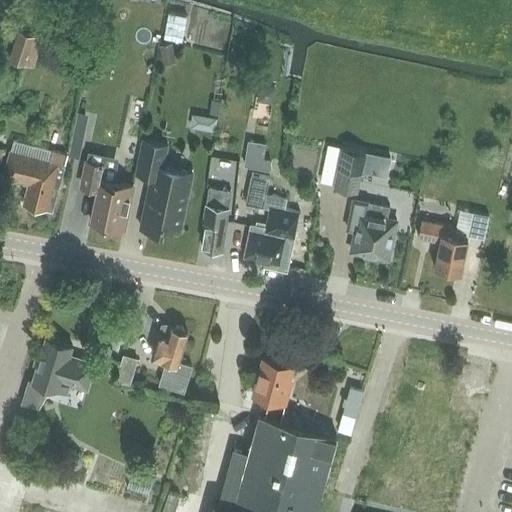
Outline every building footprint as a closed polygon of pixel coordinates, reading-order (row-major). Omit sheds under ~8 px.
[(184,27),(189,5),(173,2),(168,24),(184,27)] [(33,37),(17,33),(10,60),(26,64),(33,37)] [(210,123),(216,107),(198,100),(191,116),(210,123)] [(511,141),(509,140),(496,185),(511,190),(511,141)] [(13,141),(10,150),(3,178),(27,184),(23,203),(52,210),(67,155),(52,150),(13,141)] [(152,177),(146,201),(140,228),(163,233),(164,227),(182,230),(194,174),(165,168),(169,146),(144,141),(137,175),(152,177)] [(264,145),(246,142),(241,167),(268,172),(270,161),(261,159),(264,145)] [(319,182),(335,185),(358,191),(367,152),(327,142),(319,182)] [(88,152),(87,158),(80,186),(96,190),(89,221),(124,229),(134,183),(114,179),(118,158),(88,152)] [(287,270),(289,264),(300,211),(290,210),(291,204),(286,203),(287,197),(267,193),(270,177),(251,173),(245,204),(268,208),(265,225),(250,223),(243,257),(262,260),(261,265),(287,270)] [(229,207),(232,190),(208,187),(205,204),(204,203),(201,223),(205,224),(201,248),(223,251),(230,207),(229,207)] [(354,231),(350,251),(389,259),(397,218),(388,216),(390,206),(352,198),(346,229),(354,231)] [(473,211),(467,236),(484,239),(489,215),(473,211)] [(422,218),(417,238),(440,243),(434,268),(460,273),(468,238),(455,235),(457,226),(422,218)] [(193,364),(180,360),(188,330),(171,326),(168,337),(159,334),(153,355),(167,359),(161,383),(186,390),(193,364)] [(110,348),(119,351),(123,340),(113,337),(110,348)] [(87,391),(95,363),(70,355),(72,345),(44,338),(30,383),(23,406),(38,410),(50,389),(67,394),(70,386),(87,391)] [(124,355),(117,380),(130,384),(138,359),(124,355)] [(247,511),(315,511),(337,434),(280,419),(285,402),(289,389),(286,388),(292,365),(263,357),(253,393),(270,398),(265,415),(259,413),(233,508),(247,511)] [(352,374),(341,422),(354,425),(365,377),(352,374)] [(6,457),(0,496),(0,499),(23,503),(24,499),(113,511),(142,511),(149,466),(134,464),(132,476),(6,457)] [(247,511),(233,508),(216,503),(213,511),(247,511)]
